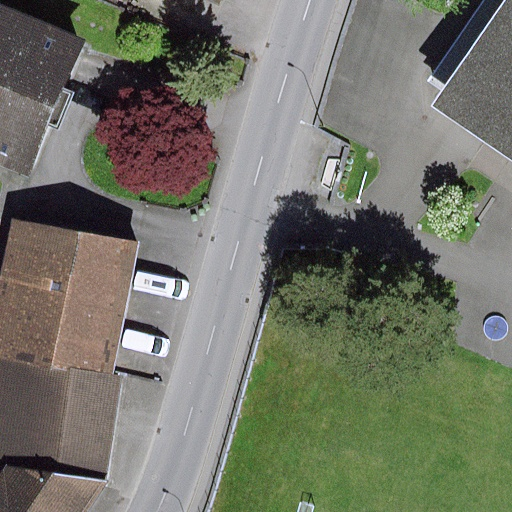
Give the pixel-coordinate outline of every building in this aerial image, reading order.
[(511,0),(492,0),(426,100),(511,157),(511,0)] [(91,44),(0,6),(0,164),(35,179),(91,44)] [(148,247),(17,220),(0,306),(0,350),(6,351),(124,375),(148,247)] [(124,375),(6,351),(0,381),(0,460),(17,464),(118,482),(133,377),(124,375)] [(17,464),(0,489),(0,511),(98,511),(118,482),(17,464)]
